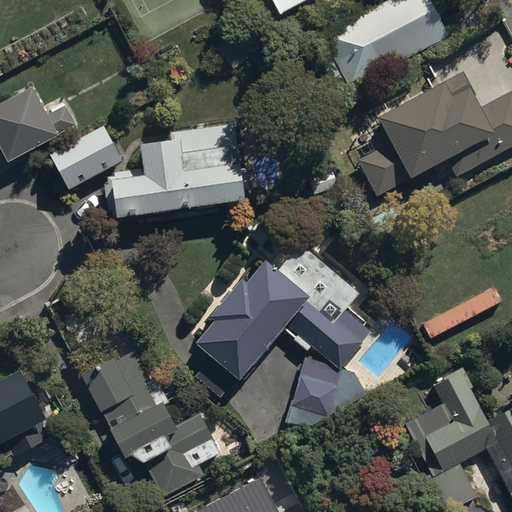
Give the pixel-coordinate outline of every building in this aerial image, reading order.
[(271,0),(276,10),(294,0),(271,0)] [(444,32),(428,0),(370,0),(308,32),(336,87),(444,32)] [(216,46),(233,64),(275,23),(257,5),(216,46)] [(388,137),(354,155),(374,191),(444,153),(454,173),(511,141),(511,88),(510,85),(479,102),(461,68),(443,78),(440,72),(373,109),(388,137)] [(0,172),(11,167),(5,156),(53,133),(55,137),(74,128),(64,108),(46,116),(30,84),(0,98),(0,172)] [(101,119),(46,147),(66,185),(121,157),(101,119)] [(108,169),(113,207),(239,190),(238,185),(248,184),(245,164),(238,164),(232,120),(136,133),(140,165),(108,169)] [(481,276),(497,306),(511,297),(511,218),(475,241),(485,262),(481,276)] [(191,333),(210,348),(191,372),(217,394),(281,317),(339,365),(370,328),(342,305),(356,287),(297,238),(276,262),(260,249),(242,271),(238,268),(225,285),(214,276),(201,292),(210,300),(205,306),(210,310),(191,333)] [(80,367),(122,446),(133,440),(162,493),(196,474),(183,449),(212,434),(198,408),(174,421),(162,399),(176,391),(163,368),(150,376),(134,346),(115,356),(111,350),(80,367)] [(368,374),(303,356),(289,408),(355,425),(368,374)] [(0,367),(0,447),(4,455),(47,433),(37,413),(44,409),(18,358),(0,367)] [(403,418),(429,469),(423,473),(441,510),(475,493),(458,458),(487,443),(511,492),(511,402),(487,415),(462,365),(431,381),(440,399),(403,418)] [(194,511),(278,511),(261,477),(194,511)]
